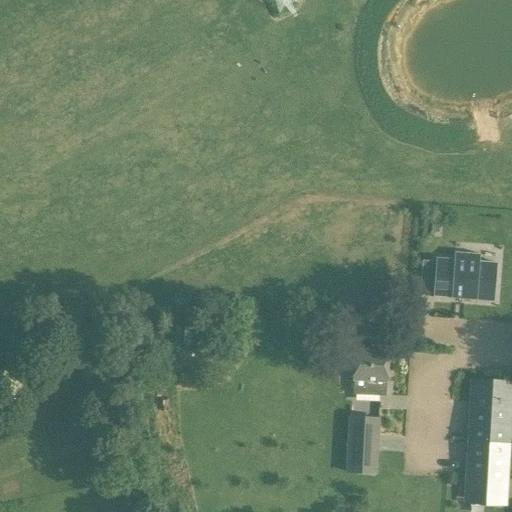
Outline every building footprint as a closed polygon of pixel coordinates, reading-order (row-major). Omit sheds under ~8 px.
[(436,263),(433,302),(493,307),(496,268),(436,263)] [(386,352),(355,351),(354,381),(385,382),(386,352)] [(511,393),(511,389),(472,387),(469,442),(509,444),(511,393)] [(347,473),(377,475),(379,436),(380,422),(350,420),(350,434),(347,473)] [(469,442),(465,497),(505,499),(509,444),(469,442)]
